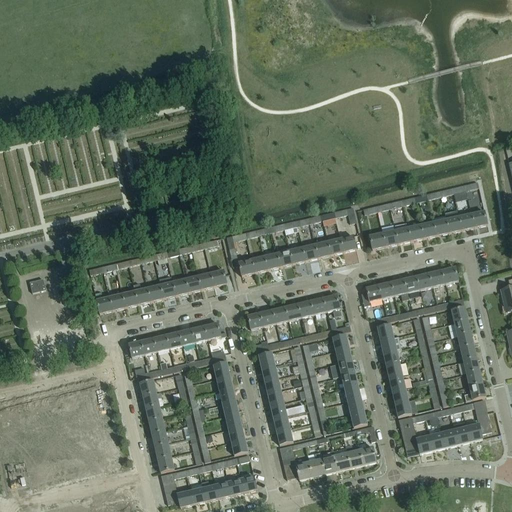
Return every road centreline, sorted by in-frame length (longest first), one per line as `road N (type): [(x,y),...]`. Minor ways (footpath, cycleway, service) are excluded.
road 1 (residential): [(349,274),(462,255),(471,265),(511,444)]
road 2 (residential): [(151,511),(116,332),(227,302)]
road 3 (residential): [(394,479),(349,274)]
road 4 (residential): [(274,504),(227,302)]
road 5 (residential): [(227,302),(349,274)]
